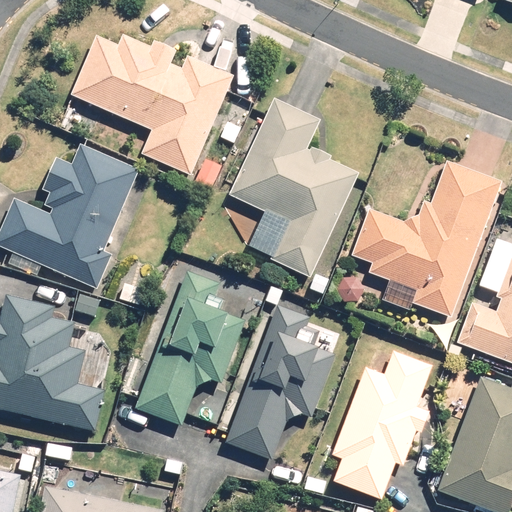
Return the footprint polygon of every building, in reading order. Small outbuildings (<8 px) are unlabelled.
[(511,10),(511,0),(501,0),(500,6),(511,10)] [(198,176),(237,76),(183,54),(185,48),(161,39),(158,47),(129,35),(125,44),(100,34),(76,96),(157,128),(146,156),(198,176)] [(365,172),(313,148),(327,120),(280,98),(234,195),(292,222),(275,258),(316,277),(365,172)] [(144,170),(85,143),(76,164),(59,157),(43,190),(53,195),(46,209),(21,198),(0,244),(102,291),(118,256),(107,251),(144,170)] [(228,163),(210,155),(197,187),(215,194),(228,163)] [(459,316),(505,181),(448,162),(435,198),(428,196),(420,221),(412,218),(371,205),(354,255),(377,262),(374,272),(421,288),(416,302),(459,316)] [(511,290),(502,313),(473,302),(459,341),(511,361),(511,266),(504,287),(511,290)] [(223,282),(193,271),(143,408),(190,425),(206,381),(226,388),(251,319),(226,310),(230,299),(219,294),(223,282)] [(153,290),(125,282),(119,299),(148,307),(153,290)] [(106,300),(80,293),(75,310),(101,318),(106,300)] [(0,404),(102,430),(112,391),(83,384),(91,351),(74,346),(80,322),(56,316),(59,305),(14,294),(7,322),(0,320),(0,342),(0,343),(0,344),(0,404)] [(316,315),(282,303),(231,441),(279,458),(293,421),(307,415),(318,419),(341,358),(326,352),(328,345),(307,337),(316,315)] [(388,373),(370,366),(338,453),(350,457),(341,481),(388,498),(402,462),(409,465),(422,431),(428,433),(436,412),(423,407),(438,368),(395,352),(388,373)] [(511,511),(511,386),(487,377),(442,488),(501,511),(511,511)] [(19,511),(25,473),(0,469),(0,511),(19,511)] [(170,511),(171,510),(47,486),(41,511),(170,511)]
